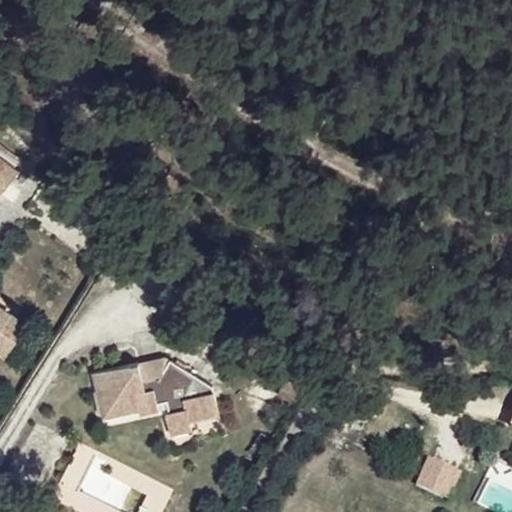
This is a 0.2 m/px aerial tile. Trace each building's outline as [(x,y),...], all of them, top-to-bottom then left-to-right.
[(0,155),(0,192),(18,169),(0,155)] [(168,281),(135,252),(120,274),(153,304),(168,281)] [(0,323),(9,310),(0,304),(0,323)] [(164,355),(137,361),(141,380),(159,376),(169,359),(164,355)] [(137,361),(96,371),(103,399),(115,396),(119,407),(137,406),(138,411),(138,415),(158,410),(157,403),(166,401),(168,411),(164,412),(171,435),(191,430),(190,421),(219,415),(212,386),(169,359),(159,376),(141,380),(137,361)] [(309,370),(289,359),(280,376),(285,379),(277,397),(290,402),(309,370)] [(96,371),(90,372),(101,418),(138,411),(137,406),(119,407),(115,396),(103,399),(96,371)] [(511,385),(502,381),(497,390),(493,388),(491,394),(511,404),(511,385)] [(465,472),(431,458),(418,480),(452,500),(465,472)]
